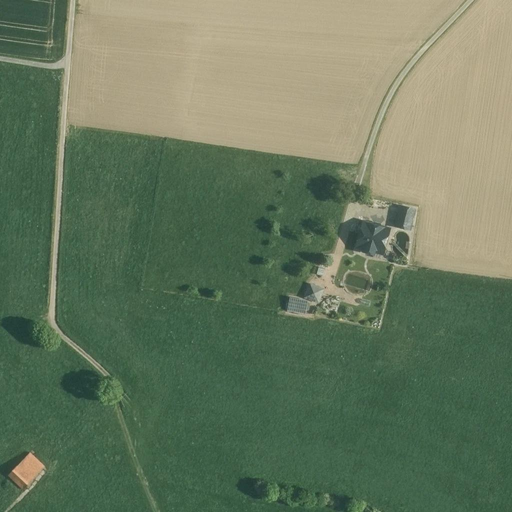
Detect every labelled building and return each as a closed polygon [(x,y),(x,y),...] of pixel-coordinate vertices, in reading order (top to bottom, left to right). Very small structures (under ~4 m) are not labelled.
[(414,210),(401,207),(396,226),(409,229),(414,210)] [(389,230),(364,223),(357,246),(365,249),(365,251),(366,253),(371,254),(374,253),(374,251),(383,253),(389,230)] [(322,290),(311,285),(306,297),(318,302),(322,290)] [(306,302),(290,299),(288,310),(304,313),(305,309),(307,309),(308,304),(306,303),(306,302)] [(30,453),(12,473),(26,486),(44,466),(30,453)] [(26,486),(12,473),(8,476),(23,489),(26,486)]
